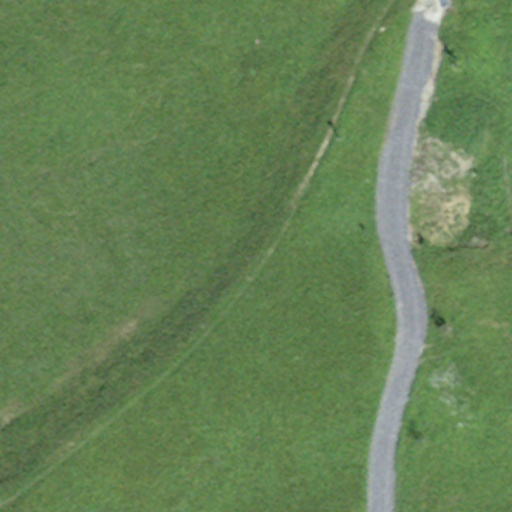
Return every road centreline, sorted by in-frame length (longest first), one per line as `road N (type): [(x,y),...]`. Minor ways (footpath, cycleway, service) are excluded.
road 1 (track): [(392,0),(360,45),(265,237),(34,451),(0,465)]
road 2 (track): [(431,0),(391,199),(409,328),(385,435),(381,511)]
